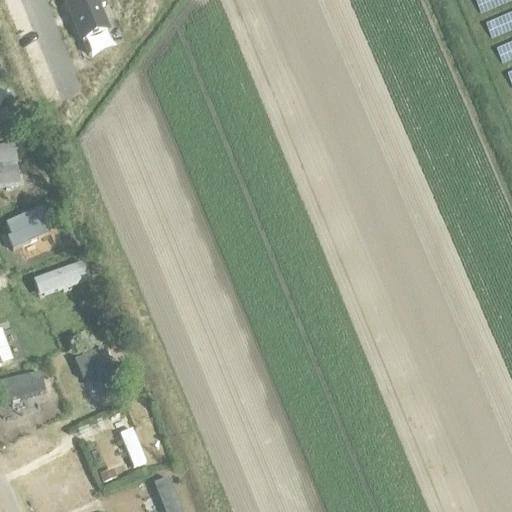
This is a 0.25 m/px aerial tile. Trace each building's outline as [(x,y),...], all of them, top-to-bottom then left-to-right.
[(74,0),(64,4),(81,44),(106,33),(97,10),(104,8),(100,0),(74,0)] [(0,93),(0,110),(5,113),(10,99),(0,93)] [(16,146),(0,148),(0,189),(21,187),(16,146)] [(29,211),(0,225),(0,240),(35,225),(29,211)] [(69,238),(29,255),(35,271),(75,253),(69,238)] [(104,352),(75,363),(82,382),(96,376),(105,400),(121,394),(104,352)] [(0,384),(0,404),(46,397),(43,377),(0,384)] [(133,436),(120,442),(135,475),(148,470),(133,436)] [(79,464),(41,480),(40,481),(46,494),(84,477),(79,464)] [(114,471),(100,477),(103,485),(117,480),(114,471)] [(181,511),(169,482),(154,488),(163,511),(181,511)]
